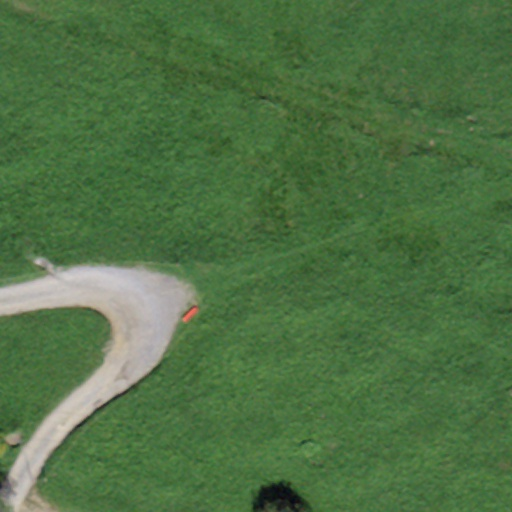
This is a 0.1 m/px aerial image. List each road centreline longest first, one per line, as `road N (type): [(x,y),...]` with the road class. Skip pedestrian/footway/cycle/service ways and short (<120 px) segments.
road 1 (track): [(19,0),(218,60),(511,165)]
road 2 (track): [(0,296),(87,284),(118,288),(145,304),(148,325),(138,356),(68,411),(3,511)]
road 3 (track): [(145,304),(511,194)]
